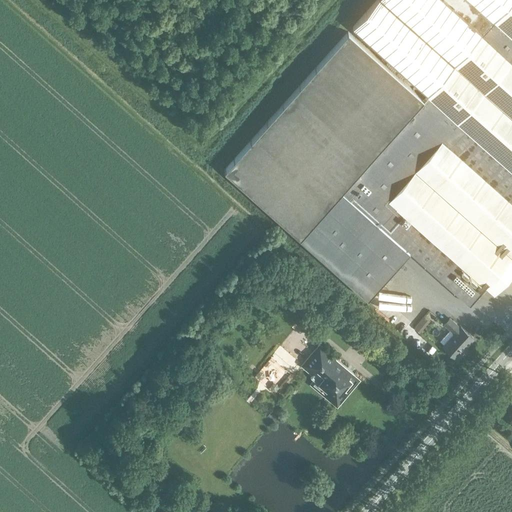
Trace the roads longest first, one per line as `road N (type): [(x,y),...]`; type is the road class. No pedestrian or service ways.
road 1 (tertiary): [(366,511),(511,351)]
road 2 (track): [(98,412),(71,450),(139,511)]
